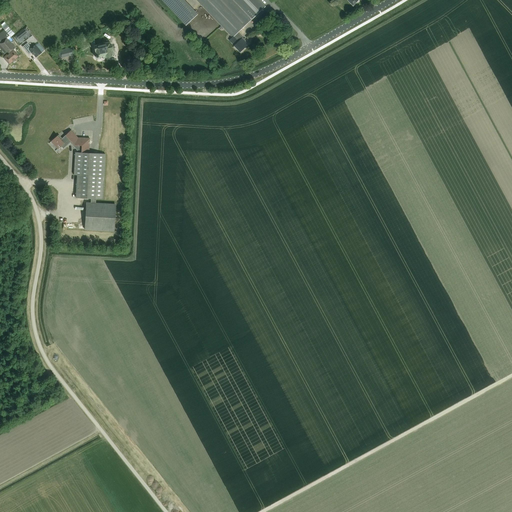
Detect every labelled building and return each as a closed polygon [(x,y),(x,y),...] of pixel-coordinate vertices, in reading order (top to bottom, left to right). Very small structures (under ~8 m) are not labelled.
[(198,14),(184,0),(162,0),(186,26),(198,14)] [(229,40),(240,52),(248,44),(243,39),(244,39),(238,32),(251,20),(231,0),(196,0),(232,37),(229,40)] [(259,0),(233,0),(253,20),(266,6),(259,0)] [(4,22),(1,25),(5,30),(10,36),(11,37),(15,34),(4,22)] [(21,32),(14,37),(17,41),(24,36),(29,32),(26,28),(21,32)] [(2,55),(4,57),(3,58),(9,65),(19,56),(13,49),(14,48),(7,39),(10,36),(5,30),(0,33),(0,48),(4,53),(2,55)] [(110,44),(109,42),(108,37),(96,40),(97,45),(94,45),(96,56),(95,57),(98,58),(99,57),(105,55),(106,57),(112,56),(112,55),(114,54),(113,49),(112,49),(111,44),(110,44)] [(29,55),(32,52),(36,57),(42,53),(36,45),(32,48),(28,43),(23,47),(29,55)] [(76,198),(80,198),(91,199),(91,203),(86,203),(85,230),(114,231),(116,205),(96,203),(96,199),(103,199),(105,154),(89,153),(90,138),(78,138),(71,130),(63,138),(60,135),(58,136),(57,136),(51,142),(58,149),(61,146),(63,148),(70,142),(77,150),(77,153),(75,153),(74,175),(77,175),(76,198)]
